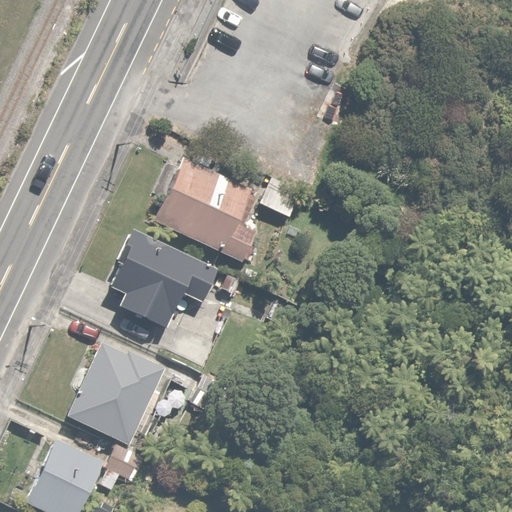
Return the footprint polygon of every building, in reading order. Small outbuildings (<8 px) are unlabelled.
[(358,93),(332,81),(317,116),(343,128),(358,93)] [(252,187),(176,154),(149,220),(241,261),(252,236),(234,228),(252,187)] [(269,175),(255,204),(287,220),(301,190),(269,175)] [(214,270),(125,231),(101,285),(117,292),(111,305),(160,326),(175,291),(200,302),(214,270)] [(61,414),(116,442),(95,484),(109,491),(118,473),(133,480),(146,453),(127,443),(163,370),(98,338),(61,414)] [(76,511),(102,462),(53,438),(20,502),(40,511),(76,511)]
